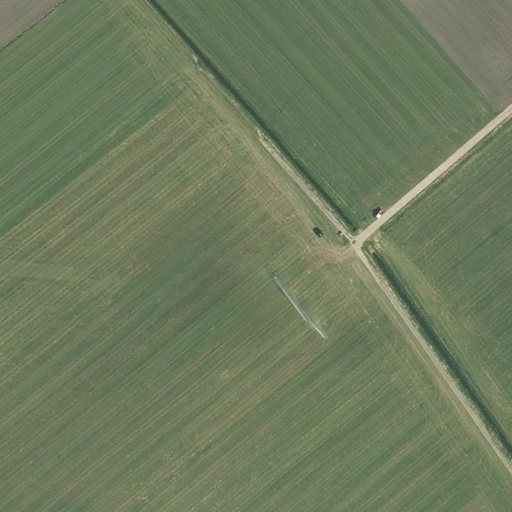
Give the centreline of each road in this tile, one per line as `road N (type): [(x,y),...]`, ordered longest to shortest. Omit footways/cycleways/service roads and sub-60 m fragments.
road 1 (track): [(511,108),(354,243),(261,140)]
road 2 (track): [(354,243),(511,470)]
